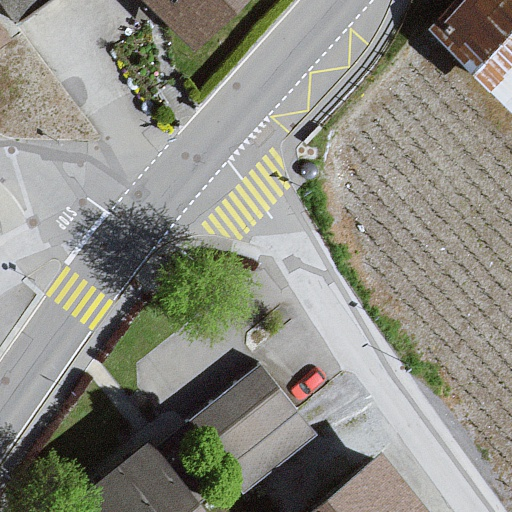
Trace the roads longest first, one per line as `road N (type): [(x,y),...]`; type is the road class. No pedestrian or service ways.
road 1 (residential): [(482,511),(213,133)]
road 2 (tertiary): [(0,413),(134,232)]
road 3 (tertiary): [(213,133),(334,0)]
road 4 (tertiary): [(134,232),(213,133)]
